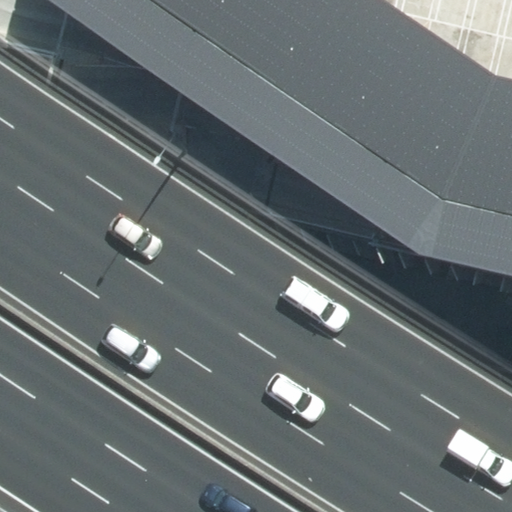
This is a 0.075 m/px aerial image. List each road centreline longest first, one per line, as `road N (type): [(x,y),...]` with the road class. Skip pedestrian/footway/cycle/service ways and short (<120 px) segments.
road 1 (motorway): [(0,214),(134,308),(463,511)]
road 2 (residential): [(165,351),(511,433)]
road 3 (motorway): [(230,511),(0,365)]
